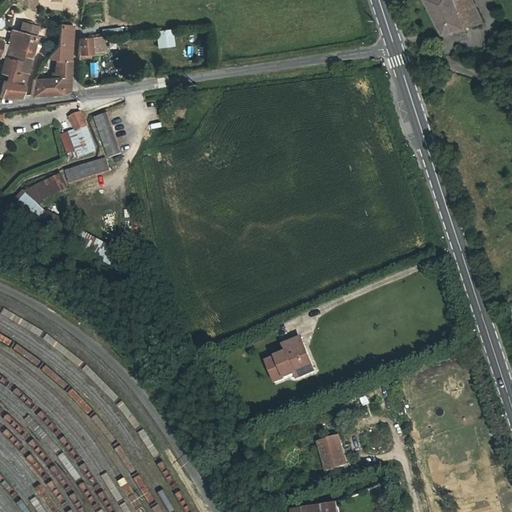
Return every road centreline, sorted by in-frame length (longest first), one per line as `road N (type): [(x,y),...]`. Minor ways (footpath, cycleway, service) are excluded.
road 1 (residential): [(0,107),(395,47)]
road 2 (primary): [(401,68),(511,403)]
road 3 (unknown): [(0,278),(75,316),(142,367),(232,511)]
road 4 (unknown): [(460,250),(330,308),(291,350)]
road 5 (unclassified): [(401,68),(451,64),(511,101)]
